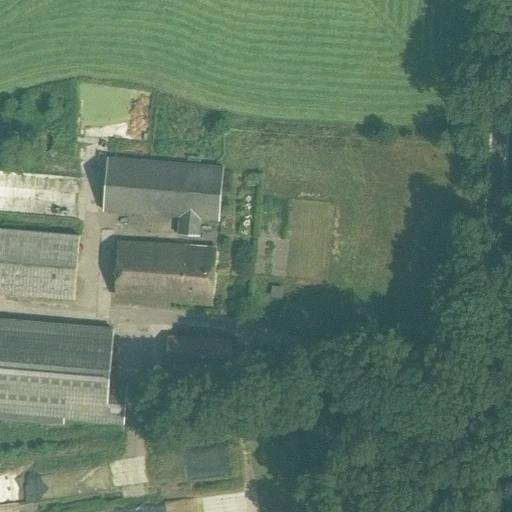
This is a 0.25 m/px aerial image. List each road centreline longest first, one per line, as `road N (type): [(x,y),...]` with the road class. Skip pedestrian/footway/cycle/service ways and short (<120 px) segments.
road 1 (track): [(0,306),(239,328),(511,404)]
road 2 (tertiary): [(511,407),(498,372),(487,285),(511,51)]
